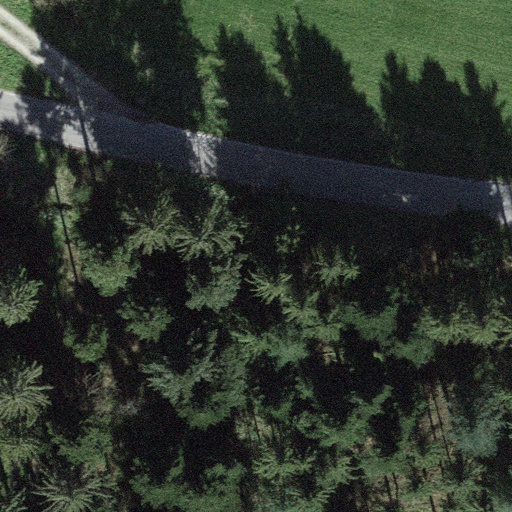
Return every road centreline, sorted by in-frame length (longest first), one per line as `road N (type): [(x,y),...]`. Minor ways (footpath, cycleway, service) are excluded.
road 1 (tertiary): [(511,203),(279,169),(0,106)]
road 2 (track): [(160,145),(0,23)]
